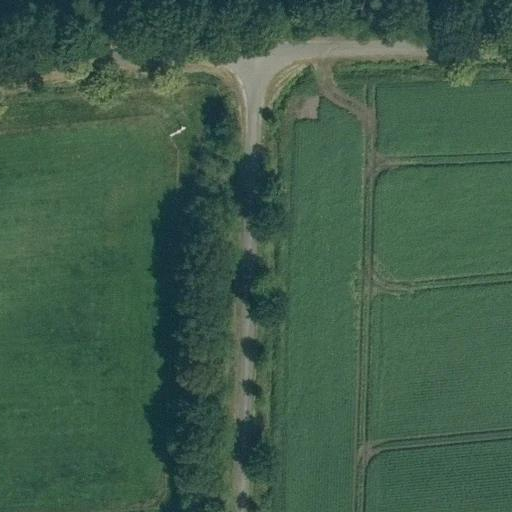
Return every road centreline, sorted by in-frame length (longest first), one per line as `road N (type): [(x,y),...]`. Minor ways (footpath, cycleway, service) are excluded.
road 1 (unclassified): [(257,52),(243,511)]
road 2 (residential): [(257,52),(0,74)]
road 3 (residential): [(511,44),(257,52)]
